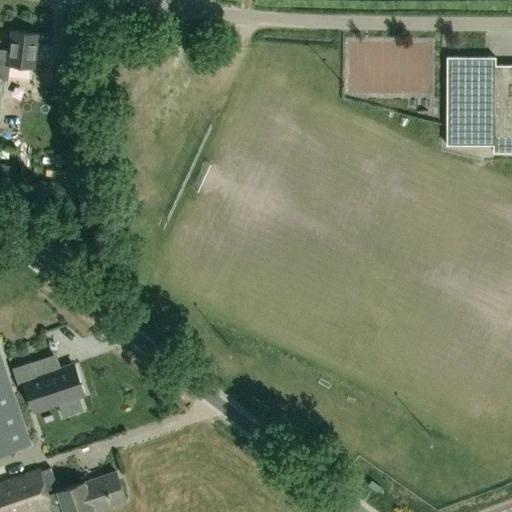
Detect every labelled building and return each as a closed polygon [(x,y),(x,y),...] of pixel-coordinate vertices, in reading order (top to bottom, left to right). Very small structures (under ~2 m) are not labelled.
[(35,67),(38,33),(11,30),(8,52),(4,51),(3,62),(0,62),(0,80),(8,81),(9,64),(35,67)] [(511,63),(497,63),(497,55),(447,55),(447,143),(494,144),(494,150),(511,150),(511,63)] [(0,453),(32,442),(0,351),(0,453)] [(31,360),(12,367),(18,384),(25,382),(34,410),(59,401),(78,395),(84,393),(74,363),(62,367),(37,376),(31,360)] [(59,490),(52,467),(41,471),(40,469),(0,482),(0,511),(33,511),(54,505),(56,511),(60,509),(61,511),(93,511),(96,511),(95,509),(126,499),(117,470),(59,490)]
